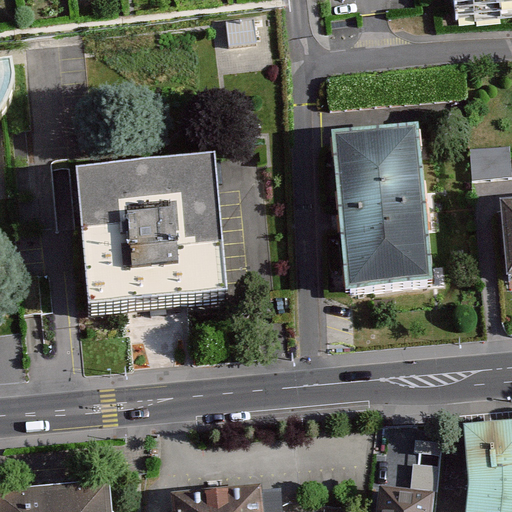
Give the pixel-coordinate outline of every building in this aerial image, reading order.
[(229,22),(230,47),(254,42),(252,17),(229,22)] [(0,66),(0,115),(9,101),(12,81),(11,65),(0,66)] [(427,128),(338,135),(350,286),(439,279),(427,128)] [(511,154),(474,158),(476,183),(511,181),(511,154)] [(89,316),(230,304),(218,164),(77,176),(89,316)] [(511,511),(511,426),(470,429),(472,480),(470,511),(511,511)] [(262,511),(261,486),(176,489),(177,511),(262,511)] [(114,511),(113,490),(1,498),(1,511),(114,511)] [(430,511),(433,497),(382,490),(379,511),(430,511)]
